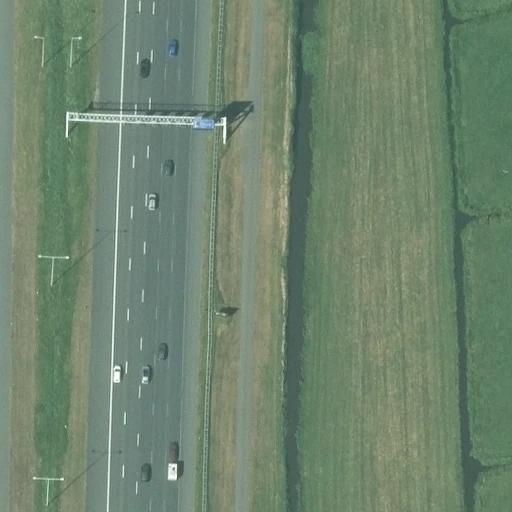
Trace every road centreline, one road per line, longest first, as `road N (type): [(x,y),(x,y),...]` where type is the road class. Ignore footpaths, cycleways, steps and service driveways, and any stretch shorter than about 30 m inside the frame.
road 1 (unclassified): [(242,511),(258,0)]
road 2 (motorway): [(145,511),(159,0)]
